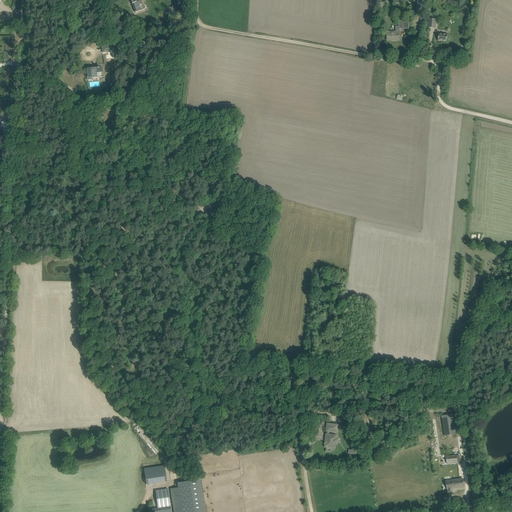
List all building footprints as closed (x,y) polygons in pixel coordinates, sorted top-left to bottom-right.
[(130,0),(131,0),(131,1),(132,0),(133,3),(132,3),(132,4),(133,4),(136,12),(135,12),(135,13),(136,12),(143,10),(144,10),(140,0),(130,0)] [(417,0),(416,11),(424,12),(426,1),(423,0),(417,0)] [(428,18),(427,27),(435,28),(436,19),(428,18)] [(409,21),(403,21),(403,19),(399,19),(399,21),(398,20),(398,26),(395,26),(395,31),(392,31),(392,32),(387,32),(387,41),(399,40),(399,29),(409,29),(409,21)] [(447,42),(447,34),(438,33),(438,41),(447,42)] [(103,77),(102,72),(102,67),(87,69),(87,74),(88,79),(97,78),(103,77)] [(441,416),(444,436),(457,434),(454,414),(441,416)] [(329,431),(335,432),(336,425),(327,424),(326,431),(327,431),(327,434),(326,434),(325,443),(324,443),(324,444),(325,444),(325,447),(335,448),(335,444),(337,445),(337,439),(336,439),(336,435),(329,435),(329,431)] [(446,464),(457,463),(456,455),(446,456),(446,464)] [(167,482),(164,465),(144,468),(145,478),(143,478),(143,482),(145,482),(146,485),(167,482)] [(204,511),(200,479),(177,483),(178,488),(170,489),(173,511),(204,511)] [(464,487),(463,482),(463,479),(446,481),(447,489),(448,492),(447,492),(448,493),(448,495),(453,494),(452,489),(464,487)] [(170,511),(170,506),(167,489),(155,491),(157,500),(152,501),(153,508),(151,508),(152,510),(147,511),(170,511)]
